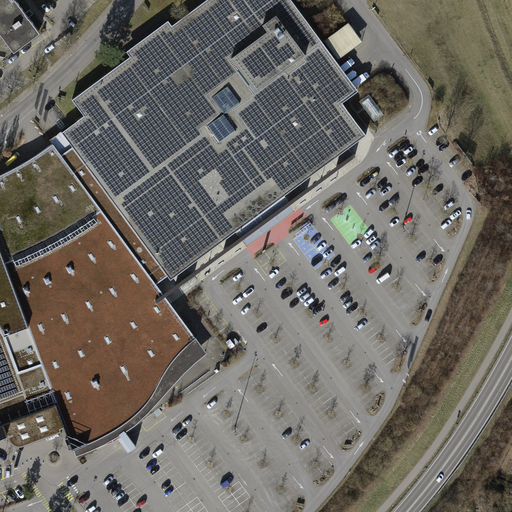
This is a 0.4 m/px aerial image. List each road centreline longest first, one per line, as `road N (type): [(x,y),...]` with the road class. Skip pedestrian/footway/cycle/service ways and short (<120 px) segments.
road 1 (trunk): [(407,511),(511,359)]
road 2 (unclassified): [(131,0),(77,62),(0,128)]
